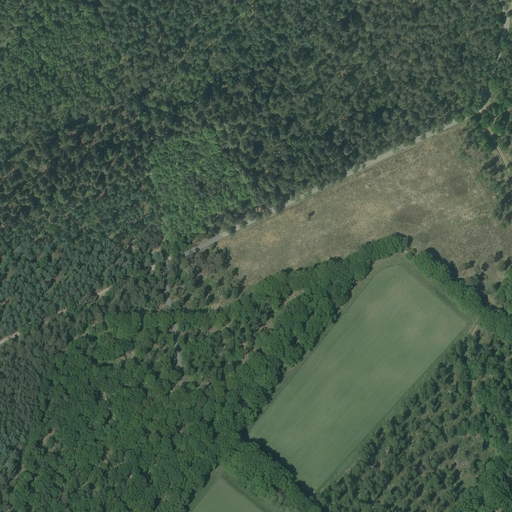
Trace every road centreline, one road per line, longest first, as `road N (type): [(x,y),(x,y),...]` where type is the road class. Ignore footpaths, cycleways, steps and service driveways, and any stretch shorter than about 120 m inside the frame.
road 1 (unclassified): [(475,113),(173,258),(168,338),(199,409),(307,511)]
road 2 (track): [(17,511),(41,377),(95,329),(169,321)]
road 3 (track): [(86,0),(150,117),(149,170),(173,258)]
road 4 (track): [(0,344),(173,258)]
road 5 (unclassified): [(511,444),(467,391),(461,364),(482,308)]
